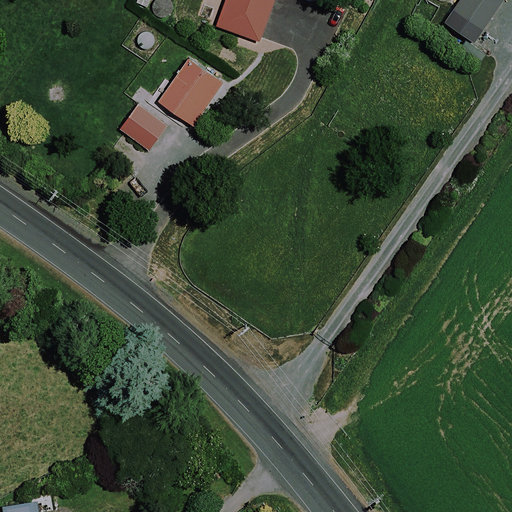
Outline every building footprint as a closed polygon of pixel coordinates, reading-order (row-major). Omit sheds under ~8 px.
[(224,0),(215,24),(263,42),(278,0),(224,0)] [(503,0),(462,0),(454,12),(482,31),(503,0)] [(473,44),(448,27),(441,38),(466,55),(473,44)] [(223,85),(188,61),(159,103),(194,127),(223,85)] [(168,126),(139,105),(121,130),(150,151),(168,126)] [(46,511),(54,511),(52,498),(3,505),(4,511),(46,511)]
